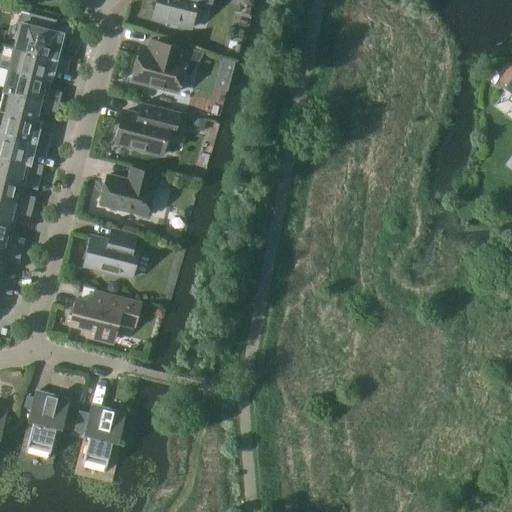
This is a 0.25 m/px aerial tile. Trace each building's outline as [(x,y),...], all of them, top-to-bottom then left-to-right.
[(156,0),(152,18),(191,27),(198,0),(156,0)] [(20,22),(14,48),(56,58),(57,57),(63,33),(62,32),(62,33),(53,31),(56,19),(30,13),(29,14),(30,14),(27,24),(20,22)] [(202,52),(158,41),(150,39),(147,50),(139,48),(133,76),(148,79),(147,83),(178,91),(183,72),(186,73),(189,63),(196,64),(202,52)] [(69,60),(57,57),(56,58),(14,48),(9,69),(51,79),(54,67),(66,70),(67,68),(62,67),(63,61),(68,62),(69,60)] [(222,59),(215,87),(227,91),(235,62),(222,59)] [(511,61),(500,78),(507,84),(511,77),(511,61)] [(48,92),(51,79),(9,69),(3,90),(53,102),(55,95),(60,96),(60,95),(48,92)] [(51,109),(53,102),(3,90),(0,103),(0,111),(41,121),(44,109),(56,112),(56,110),(51,109)] [(179,113),(150,105),(142,103),(139,115),(123,111),(116,142),(162,154),(170,124),(176,125),(179,113)] [(37,134),(41,121),(0,111),(0,133),(42,144),(44,137),(49,138),(49,137),(37,134)] [(41,151),(42,144),(0,133),(0,155),(30,163),(30,162),(33,150),(45,153),(46,152),(41,151)] [(42,165),(30,162),(30,163),(0,155),(0,178),(25,184),(24,185),(36,188),(37,187),(32,186),(37,165),(42,166),(42,165)] [(100,204),(147,215),(154,186),(153,185),(156,173),(131,167),(128,179),(107,174),(100,204)] [(22,197),(24,185),(25,184),(0,178),(0,200),(26,207),(28,200),(33,201),(34,200),(22,197)] [(25,214),(26,207),(0,200),(0,222),(14,226),(17,213),(29,216),(30,215),(25,214)] [(11,239),(14,226),(0,222),(0,244),(16,249),(18,242),(23,243),(23,242),(11,239)] [(92,235),(84,266),(131,277),(139,247),(133,246),(136,233),(113,227),(109,240),(92,235)] [(14,256),(16,249),(0,244),(0,267),(4,268),(7,255),(19,258),(19,257),(14,256)] [(0,281),(4,268),(0,267),(0,290),(10,293),(10,292),(10,291),(12,285),(12,284),(0,281)] [(108,284),(107,288),(109,292),(114,293),(118,291),(119,286),(117,282),(111,281),(108,284)] [(95,291),(92,302),(76,298),(70,323),(88,328),(87,332),(113,339),(118,321),(135,325),(140,303),(95,291)] [(157,307),(155,315),(163,317),(165,309),(157,307)] [(34,393),(27,420),(33,421),(25,453),(27,454),(29,444),(49,449),(47,459),(48,459),(56,427),(62,428),(69,401),(68,401),(67,403),(35,395),(35,393),(34,393)] [(84,432),(83,434),(89,435),(81,468),(83,468),(85,458),(105,463),(103,473),(104,473),(112,441),(118,442),(125,416),(124,415),(123,417),(91,409),(91,407),(90,407),(89,413),(84,432)] [(79,410),(75,430),(84,432),(89,413),(79,410)]
